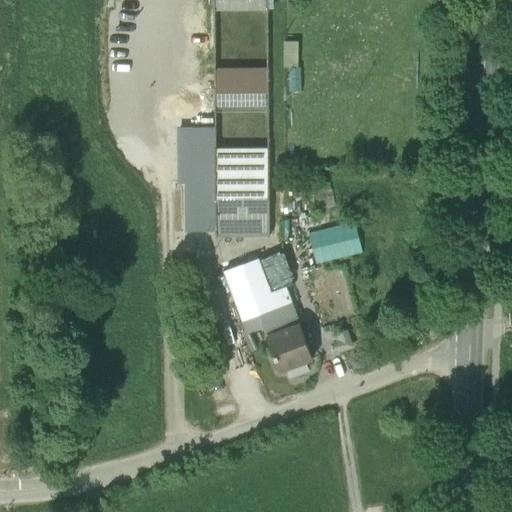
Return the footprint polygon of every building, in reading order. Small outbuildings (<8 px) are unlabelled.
[(216,192),(270,192),(268,0),(214,0),(215,125),(216,192)] [(188,230),(216,231),(216,192),(215,125),(180,126),(180,179),(188,179),(188,230)] [(313,188),(319,210),(336,205),(330,184),(313,188)] [(270,235),(270,192),(216,192),(216,231),(216,236),(270,235)] [(291,368),(294,374),(306,369),(306,368),(302,370),(300,364),(304,363),(313,359),(299,324),(286,289),(271,294),(258,260),(226,273),(248,333),(264,327),(281,372),(291,368)]
